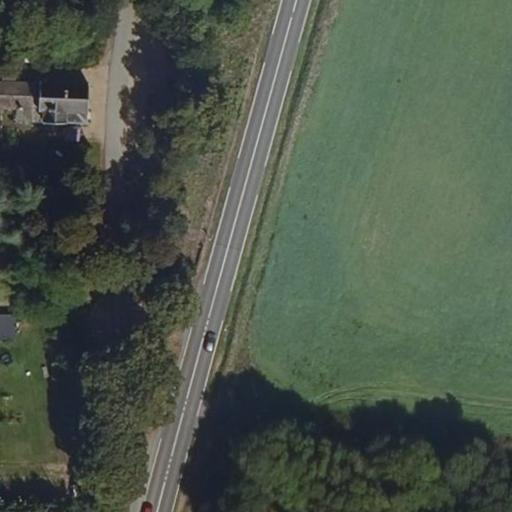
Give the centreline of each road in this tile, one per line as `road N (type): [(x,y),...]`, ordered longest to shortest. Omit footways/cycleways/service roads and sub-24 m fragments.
road 1 (secondary): [(159,511),(297,0)]
road 2 (track): [(188,395),(289,419),(348,393),(511,410)]
